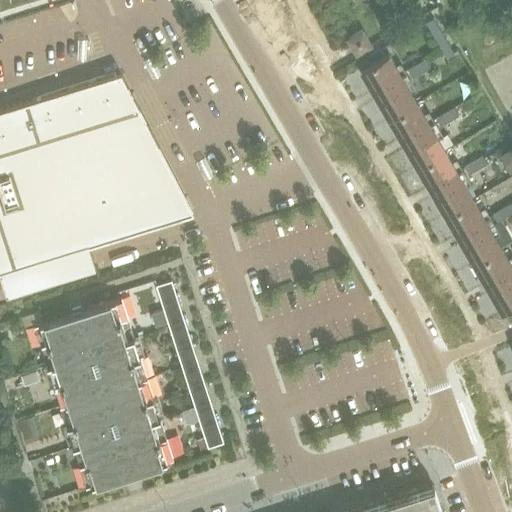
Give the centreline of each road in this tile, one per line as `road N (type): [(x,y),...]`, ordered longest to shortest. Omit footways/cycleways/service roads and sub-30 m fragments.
road 1 (unclassified): [(457,424),(422,333),(228,0)]
road 2 (unclassified): [(183,511),(457,424)]
